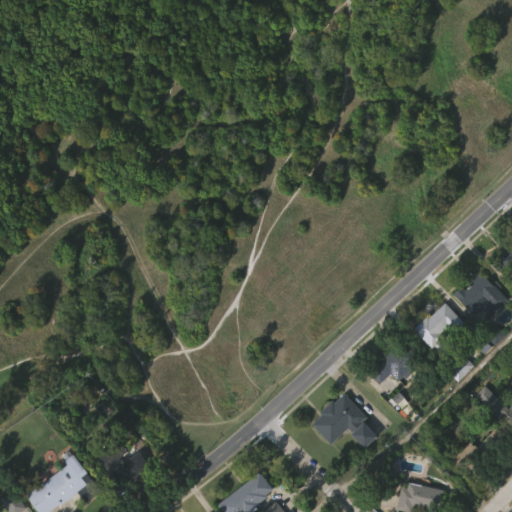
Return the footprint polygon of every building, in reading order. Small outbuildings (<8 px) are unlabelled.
[(511,265),(511,264),(503,273),(488,258),(504,241),(511,249),(511,265)] [(480,270),(489,281),(491,279),(509,299),(495,311),(482,298),(479,301),(484,306),(474,315),(453,292),(461,284),(463,286),(480,270)] [(445,302),(466,325),(455,335),(446,326),(440,332),(444,336),(448,333),(461,345),(446,359),(434,346),(432,348),(414,328),(427,315),(429,317),(445,302)] [(477,346),(485,353),(501,334),(476,311),(461,327),(458,324),(450,333),(472,352),(477,346)] [(460,359),(442,340),(412,368),(430,387),(460,359)] [(415,369),(405,378),(403,375),(398,379),(396,377),(394,379),(390,373),(379,383),(367,370),(394,346),(415,369)] [(388,411),(397,421),(416,401),(395,381),(366,411),(377,422),(388,411)] [(471,403),(460,392),(444,407),(456,419),(471,403)] [(343,393),(366,416),(351,430),(347,427),(329,444),(310,424),(320,414),(318,412),(331,399),(334,402),(343,393)] [(511,428),(498,414),(509,402),(511,403),(511,402),(511,428)] [(376,436),(363,448),(350,433),(364,421),(376,436)] [(511,440),(506,446),(483,423),(473,433),(507,466),(511,461),(511,440)] [(328,482),(345,467),(362,486),(375,474),(361,459),(365,456),(342,430),(308,460),(328,482)] [(501,445),(471,477),(448,455),(464,437),(474,445),(487,431),(501,445)] [(122,438),(129,448),(132,446),(138,454),(144,450),(157,468),(124,491),(98,455),(122,438)] [(91,484),(50,511),(42,511),(28,491),(39,483),(41,485),(70,465),(67,460),(78,452),(91,472),(85,476),(91,484)] [(471,490),(480,499),(503,475),(493,466),(471,490)] [(261,507),(256,511),(252,507),(245,511),(226,511),(220,504),(263,471),(276,488),(269,493),(271,495),(263,502),(265,505),(261,507)] [(121,511),(142,511),(149,507),(136,490),(130,494),(119,479),(96,496),(107,511),(115,511),(120,509),(121,511)] [(27,509),(22,511),(11,511),(2,500),(15,490),(29,507),(27,509)] [(84,511),(85,511),(72,492),(62,499),(65,504),(52,511),(84,511)] [(288,511),(265,511),(278,500),(288,511)]
